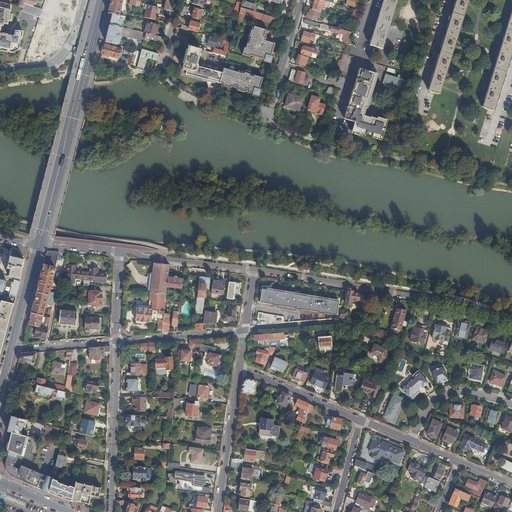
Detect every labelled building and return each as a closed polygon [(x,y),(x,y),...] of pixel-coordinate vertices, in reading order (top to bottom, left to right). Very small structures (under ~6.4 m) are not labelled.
[(109,14),(112,15),(120,17),(122,10),(121,9),(123,0),(130,0),(130,5),(136,6),(137,0),(112,0),(111,5),(109,14)] [(170,12),(173,0),(166,0),(164,10),(170,12)] [(317,0),(315,0),(314,5),(324,8),(329,9),(331,4),(317,0)] [(384,0),(370,46),(383,50),(398,0),(384,0)] [(456,0),(428,91),(440,95),(469,0),(456,0)] [(8,4),(0,2),(0,49),(9,51),(10,51),(14,52),(16,50),(17,46),(20,46),(21,39),(22,39),(23,31),(19,30),(19,31),(15,31),(14,34),(13,34),(13,35),(8,35),(8,34),(3,33),(2,33),(0,32),(1,25),(4,26),(4,24),(8,24),(9,20),(12,21),(13,15),(10,14),(12,4),(8,4)] [(242,4),(241,9),(256,13),(258,6),(243,2),(242,4)] [(22,12),(40,18),(43,10),(40,10),(33,7),(25,4),(23,8),(22,12)] [(148,6),(145,18),(151,20),(154,7),(148,6)] [(200,20),(203,11),(195,9),(193,10),(193,12),(193,13),(192,17),(200,20)] [(238,20),(237,22),(243,24),(244,20),(245,16),(253,18),(253,17),(263,20),(263,22),(278,26),(279,20),(256,13),(241,9),(238,20)] [(511,9),(482,108),(494,112),(511,53),(511,9)] [(321,13),(319,12),(319,13),(311,11),(310,14),(309,18),(317,20),(318,18),(319,14),(321,15),(321,13)] [(112,15),(110,25),(122,28),(124,18),(120,17),(112,15)] [(182,26),(181,30),(189,32),(189,30),(198,32),(201,33),(203,26),(191,22),(189,28),(182,26)] [(147,23),(144,34),(146,34),(156,37),(159,26),(147,23)] [(105,42),(118,46),(120,35),(123,36),(123,37),(144,42),(145,41),(146,34),(144,34),(122,28),(110,25),(105,42)] [(352,33),(322,25),(320,30),(331,33),(331,32),(342,35),(345,36),(343,43),(348,45),(352,33)] [(274,44),(267,42),(266,38),(267,31),(252,27),(251,31),(252,31),(250,37),(249,37),(245,49),(245,52),(246,55),(249,56),(269,62),(274,44)] [(316,35),(304,32),(301,42),(309,44),(310,41),(314,42),(316,35)] [(146,34),(145,41),(156,43),(157,40),(163,41),(163,39),(156,37),(146,34)] [(222,44),(223,41),(210,37),(207,46),(214,48),(215,48),(215,46),(218,47),(219,43),(222,44)] [(224,56),(227,57),(231,43),(223,41),(222,44),(226,45),(224,52),(225,52),(224,55),(224,56)] [(304,44),(296,42),(295,46),(303,48),(301,55),(310,57),(310,58),(315,59),(318,52),(317,51),(316,51),(317,48),(313,47),(312,50),(303,47),(304,44)] [(102,55),(101,58),(117,62),(118,60),(120,51),(104,46),(102,55)] [(186,75),(214,82),(217,72),(197,67),(200,57),(201,57),(201,55),(200,55),(201,50),(189,47),(183,68),(189,69),(189,70),(187,70),(186,75)] [(307,57),(303,56),(303,57),(299,56),(296,65),(305,67),(306,65),(308,58),(307,58),(307,57)] [(347,70),(351,58),(345,56),(344,60),(341,67),(341,68),(347,70)] [(146,72),(154,74),(157,62),(149,60),(147,69),(146,72)] [(223,74),(220,84),(258,94),(263,78),(237,71),(237,72),(224,69),(223,74)] [(306,74),(292,70),(289,82),(303,86),(306,74)] [(373,139),(383,143),(389,122),(379,119),(379,121),(372,119),(372,120),(365,118),(368,110),(369,110),(380,76),(360,70),(345,121),(356,124),(352,135),(362,139),(362,138),(372,141),(373,139)] [(214,82),(220,84),(223,74),(217,72),(214,82)] [(403,81),(400,80),(398,79),(386,76),(383,84),(387,85),(388,84),(401,88),(403,81)] [(285,108),(299,112),(303,100),(289,95),(285,108)] [(314,106),(312,113),(318,115),(321,116),(322,116),(323,116),(326,106),(315,103),(314,106)] [(18,249),(12,248),(11,250),(7,265),(8,265),(7,268),(10,269),(9,276),(20,280),(24,260),(18,249)] [(53,278),(59,253),(47,251),(43,269),(36,292),(54,297),(55,293),(51,292),(54,278),(53,278)] [(168,278),(169,266),(154,264),(153,273),(151,292),(151,293),(166,295),(167,287),(168,278)] [(83,278),(83,272),(75,271),(75,266),(68,265),(66,283),(73,284),(74,278),(80,279),(80,278),(83,278)] [(89,273),(83,272),(83,278),(89,279),(88,280),(105,282),(106,274),(97,274),(98,269),(90,268),(89,273)] [(196,286),(197,277),(187,276),(186,285),(196,286)] [(182,289),(183,280),(179,279),(179,278),(177,278),(177,277),(175,277),(174,278),(174,279),(168,278),(167,287),(182,289)] [(209,289),(210,279),(200,278),(196,311),(195,312),(197,314),(198,313),(198,314),(202,315),(205,291),(207,292),(207,289),(209,289)] [(20,285),(20,282),(15,281),(14,283),(12,283),(11,287),(6,285),(7,281),(0,279),(0,293),(3,294),(17,297),(18,293),(20,285)] [(223,295),(225,282),(214,281),(212,293),(223,295)] [(239,293),(240,284),(229,283),(227,299),(233,300),(234,295),(235,296),(235,293),(239,293)] [(279,306),(297,308),(297,310),(302,309),(319,312),(319,313),(325,313),(337,315),(337,314),(340,315),(341,311),(341,307),(338,307),(339,301),(262,289),(260,303),(274,305),(274,306),(279,306)] [(102,297),(102,292),(97,291),(96,291),(93,291),(89,291),(89,305),(101,305),(101,301),(102,300),(102,297)] [(52,305),(54,297),(36,292),(34,301),(31,313),(43,316),(44,310),(46,310),(47,305),(47,304),(52,305)] [(353,293),(348,292),(347,297),(346,297),(345,305),(351,306),(352,301),(358,302),(359,295),(353,294),(353,293)] [(165,306),(166,295),(151,293),(150,300),(149,306),(148,310),(138,309),(137,309),(136,321),(150,322),(158,323),(157,333),(162,333),(165,306)] [(0,360),(3,347),(11,319),(11,317),(10,317),(13,305),(1,301),(0,305),(0,360)] [(235,322),(237,307),(229,306),(228,313),(224,312),(223,321),(235,322)] [(406,311),(396,309),(391,329),(400,332),(406,311)] [(76,326),(77,312),(61,310),(59,324),(76,326)] [(216,323),(220,323),(221,311),(217,310),(217,314),(204,312),(204,319),(203,323),(209,324),(209,323),(216,323)] [(42,320),(43,316),(31,313),(30,318),(28,325),(40,328),(41,325),(42,320)] [(283,317),(259,313),(257,325),(284,323),(283,317)] [(99,330),(100,318),(86,317),(85,331),(90,331),(90,329),(99,330)] [(469,326),(458,323),(455,336),(466,339),(469,326)] [(419,342),(424,343),(426,332),(427,332),(428,328),(414,325),(410,341),(419,343),(419,342)] [(443,342),(448,342),(450,329),(435,326),(432,339),(443,342)] [(36,333),(38,334),(37,338),(45,340),(47,331),(37,328),(37,329),(36,330),(35,331),(35,332),(36,333)] [(486,332),(476,328),(472,340),(482,343),(486,332)] [(386,333),(374,330),(372,337),(385,340),(386,333)] [(332,347),(331,338),(326,338),(326,336),(319,337),(319,348),(332,347)] [(200,345),(200,340),(194,340),(194,347),(194,348),(200,347),(199,351),(209,354),(207,365),(216,367),(217,363),(219,363),(219,360),(218,360),(219,355),(214,354),(216,348),(200,345)] [(504,343),(497,341),(496,344),(495,343),(491,342),(489,349),(492,350),(501,354),(504,343)] [(386,350),(375,344),(369,354),(374,356),(373,357),(373,359),(374,360),(375,360),(376,361),(377,360),(378,363),(389,360),(386,350)] [(110,347),(89,349),(90,359),(104,358),(103,353),(110,352),(110,347)] [(273,356),(276,348),(270,347),(268,353),(258,350),(257,354),(256,354),(255,357),(257,357),(256,362),(265,364),(268,354),(273,356)] [(193,362),(194,358),(192,358),(192,356),(191,356),(191,351),(179,350),(179,361),(190,362),(193,362)] [(277,369),(284,372),(288,363),(275,357),(270,368),(276,371),(277,369)] [(173,369),(172,358),(165,358),(166,360),(155,360),(156,374),(157,375),(160,375),(163,375),(164,375),(167,373),(166,370),(173,369)] [(76,365),(69,363),(67,375),(72,376),(73,376),(76,365)] [(131,375),(147,376),(147,365),(140,365),(140,364),(131,364),(131,371),(131,375)] [(484,367),(471,365),(471,369),(470,370),(469,373),(470,374),(469,379),(481,382),(484,367)] [(322,375),(324,371),(317,368),(310,382),(325,389),(329,378),(322,375)] [(448,379),(443,368),(439,369),(438,369),(436,370),(435,371),(431,372),(436,384),(448,379)] [(303,383),(307,374),(296,369),(292,378),(303,383)] [(410,382),(418,390),(421,387),(423,389),(429,384),(418,372),(413,377),(414,379),(410,382)] [(506,377),(494,372),(490,382),(502,387),(506,377)] [(333,377),(332,388),(336,388),(336,391),(341,392),(342,385),(354,386),(355,380),(353,380),(353,374),(344,373),(344,376),(338,375),(337,378),(333,377)] [(138,392),(138,379),(127,379),(126,383),(127,383),(127,387),(126,387),(126,391),(138,392)] [(244,381),(242,392),(254,394),(256,382),(249,379),(244,381)] [(369,381),(363,379),(359,390),(370,394),(369,396),(375,398),(379,387),(369,383),(369,381)] [(93,383),(94,381),(89,380),(88,382),(87,386),(86,386),(85,388),(85,391),(95,393),(96,389),(97,389),(98,384),(93,383)] [(409,398),(418,390),(410,382),(402,390),(409,398)] [(197,398),(207,399),(209,387),(190,384),(189,396),(197,397),(197,398)] [(262,394),(267,396),(271,388),(266,386),(262,394)] [(275,402),(286,407),(288,403),(291,397),(281,392),(279,397),(277,396),(275,402)] [(402,398),(395,395),(386,418),(394,422),(404,399),(402,398)] [(146,397),(134,397),(133,402),(135,402),(134,411),(145,412),(146,397)] [(197,417),(198,401),(194,401),(194,406),(191,405),(192,401),(188,400),(187,404),(186,416),(197,417)] [(297,419),(303,422),(311,405),(298,400),(295,406),(304,409),(303,413),(302,416),(299,415),(297,419)] [(97,416),(99,408),(97,407),(97,404),(87,401),(85,413),(97,416)] [(312,414),(315,407),(311,405),(303,422),(306,423),(310,414),(312,414)] [(464,406),(451,406),(450,418),(463,418),(464,406)] [(481,408),(472,406),(470,415),(480,417),(481,408)] [(499,413),(488,410),(485,421),(496,424),(498,418),(499,413)] [(140,416),(126,415),(126,426),(140,427),(140,416)] [(22,419),(11,416),(9,424),(8,431),(14,433),(20,434),(22,427),(25,428),(27,420),(22,419)] [(338,419),(339,417),(335,416),(334,418),(333,418),(332,421),(328,420),(327,425),(330,426),(329,427),(331,427),(330,428),(339,430),(342,420),(338,419)] [(511,419),(506,417),(503,426),(511,429),(511,419)] [(79,433),(92,436),(93,430),(96,422),(83,418),(79,433)] [(273,425),(274,420),(262,418),(260,429),(259,435),(272,437),(272,436),(278,437),(280,427),(273,425)] [(431,437),(433,438),(436,439),(442,425),(433,421),(426,435),(431,437)] [(197,426),(196,436),(197,436),(197,442),(209,444),(211,428),(197,426)] [(312,434),(313,430),(301,427),(295,440),(300,441),(303,432),(312,434)] [(458,433),(447,428),(442,440),(453,445),(458,433)] [(9,450),(9,451),(22,456),(23,456),(25,452),(29,437),(20,434),(14,433),(12,439),(9,450)] [(486,443),(469,436),(469,438),(465,436),(459,450),(474,457),(477,458),(478,458),(479,458),(480,457),(486,443)] [(330,449),(336,451),(338,441),(324,438),(322,447),(330,449)] [(85,449),(87,441),(79,439),(78,442),(75,442),(75,445),(75,446),(77,447),(77,448),(85,449)] [(404,452),(388,445),(388,447),(382,444),(374,441),(369,451),(374,453),(371,458),(379,461),(382,456),(399,464),(404,452)] [(203,449),(193,447),(191,463),(204,465),(205,456),(202,456),(203,449)] [(330,449),(322,447),(320,447),(319,454),(321,454),(320,457),(318,457),(317,461),(328,464),(330,457),(333,457),(334,452),(329,451),(330,449)] [(135,459),(135,465),(137,465),(139,465),(143,465),(143,459),(144,449),(135,448),(135,459)] [(60,449),(55,465),(59,466),(60,464),(66,466),(67,461),(68,457),(61,455),(63,450),(60,449)] [(265,452),(246,449),(245,460),(255,462),(255,461),(256,461),(257,458),(262,459),(264,457),(265,452)] [(20,480),(22,476),(26,467),(21,465),(23,456),(22,456),(9,451),(9,452),(8,455),(7,456),(5,465),(5,467),(9,475),(15,477),(20,480)] [(291,458),(292,456),(283,455),(282,459),(285,460),(284,464),(290,465),(291,458)] [(511,473),(511,469),(511,464),(504,460),(500,468),(511,473)] [(357,461),(355,467),(366,471),(367,467),(366,467),(367,465),(357,461)] [(243,464),(232,462),(231,467),(238,468),(238,467),(243,468),(242,479),(252,480),(252,476),(259,477),(260,470),(259,470),(260,467),(243,464)] [(328,471),(329,468),(327,468),(321,466),(317,465),(311,464),(309,471),(316,472),(314,479),(324,481),(325,477),(327,477),(328,471)] [(434,478),(441,481),(445,471),(443,470),(444,467),(440,465),(434,478)] [(139,468),(137,468),(134,467),(133,478),(141,479),(141,480),(146,480),(146,478),(147,478),(147,475),(151,475),(152,468),(151,468),(151,466),(147,466),(147,468),(139,468)] [(20,480),(25,482),(26,482),(30,484),(41,489),(46,477),(30,469),(30,468),(26,467),(22,476),(20,480)] [(355,467),(354,470),(361,473),(356,484),(367,488),(373,474),(366,471),(355,467)] [(194,474),(179,472),(178,474),(177,480),(192,482),(192,480),(193,480),(193,486),(203,487),(205,480),(203,479),(204,476),(194,474)] [(176,474),(168,474),(167,478),(169,478),(169,483),(175,483),(176,480),(176,474)] [(59,481),(46,477),(41,489),(48,492),(61,497),(71,501),(71,500),(74,487),(69,485),(69,486),(65,485),(65,483),(62,482),(62,484),(59,483),(59,481)] [(428,477),(424,487),(435,492),(439,482),(428,477)] [(252,480),(242,479),(240,494),(252,496),(253,491),(250,491),(251,485),(252,480)] [(412,492),(416,482),(408,479),(404,489),(412,492)] [(480,497),(487,482),(480,479),(479,483),(480,483),(479,484),(478,488),(479,488),(477,491),(471,488),(469,493),(480,497)] [(74,487),(71,500),(88,504),(90,495),(99,497),(101,488),(75,483),(74,487)] [(330,490),(330,488),(315,484),(314,487),(310,486),(309,491),(312,492),(312,494),(315,495),(315,498),(324,501),(325,496),(327,491),(330,490)] [(141,488),(127,487),(127,491),(129,492),(129,496),(130,496),(130,498),(135,498),(135,497),(140,497),(140,499),(144,499),(144,492),(141,492),(141,488)] [(474,501),(475,499),(455,489),(451,498),(453,499),(451,505),(457,508),(460,499),(468,502),(469,499),(474,501)] [(491,511),(492,510),(496,497),(486,492),(481,504),(487,507),(487,508),(486,509),(491,511)] [(207,495),(197,493),(197,496),(195,505),(190,504),(189,504),(189,508),(192,508),(197,509),(197,506),(205,507),(207,495)] [(8,494),(7,497),(25,505),(27,502),(8,494)] [(366,510),(368,511),(369,511),(371,507),(373,508),(376,499),(368,496),(367,497),(360,494),(355,505),(366,510)] [(498,501),(496,500),(492,510),(495,511),(496,508),(498,504),(504,507),(506,508),(509,500),(506,499),(506,497),(501,495),(500,497),(498,501)] [(416,497),(409,511),(413,511),(420,498),(416,497)] [(250,500),(240,499),(240,502),(239,505),(238,509),(248,511),(248,510),(250,500)] [(346,502),(345,505),(353,509),(351,511),(365,511),(366,510),(355,505),(353,505),(346,502)] [(136,511),(138,508),(133,506),(133,505),(131,504),(129,503),(128,507),(126,511),(125,511),(136,511)]
